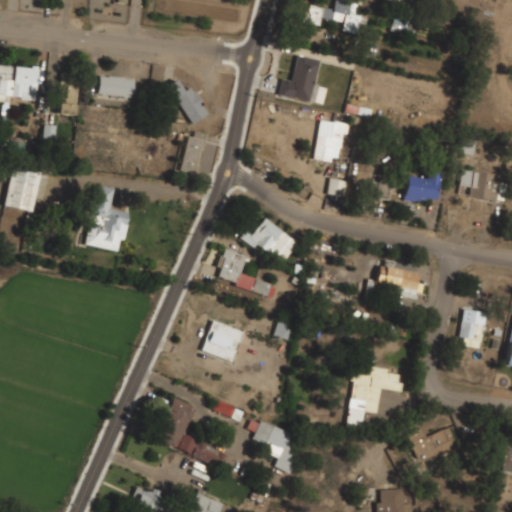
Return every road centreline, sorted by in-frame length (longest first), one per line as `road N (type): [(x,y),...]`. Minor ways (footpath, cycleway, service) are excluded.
road 1 (tertiary): [(266,0),(215,199),(78,511)]
road 2 (residential): [(511,258),(306,215),(264,187)]
road 3 (residential): [(253,57),(0,28)]
road 4 (residential): [(511,398),(437,382),(443,302)]
